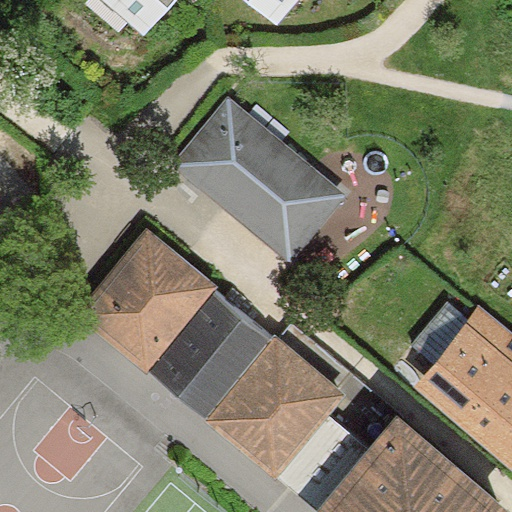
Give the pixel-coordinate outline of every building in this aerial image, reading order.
[(128,0),(149,18),(165,0),(128,0)] [(229,101),(178,162),(287,253),(338,192),(229,101)] [(335,392),(146,233),(82,309),(271,468),(335,392)] [(511,333),(482,309),(419,385),(511,462),(511,333)] [(506,511),(511,506),(401,414),(318,511),(506,511)]
